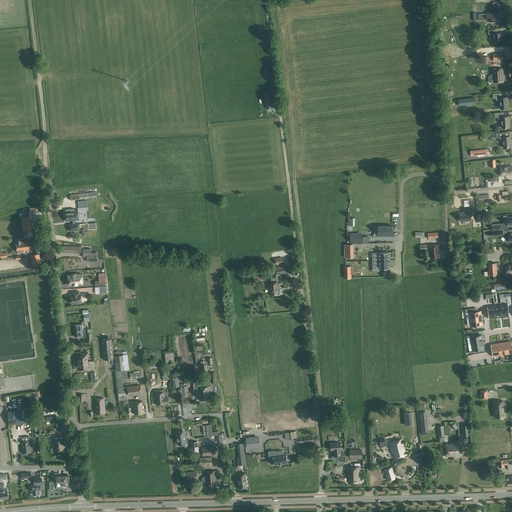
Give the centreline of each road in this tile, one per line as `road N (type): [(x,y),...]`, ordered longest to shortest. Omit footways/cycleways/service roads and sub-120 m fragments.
road 1 (track): [(298,256),(266,0)]
road 2 (unclassified): [(320,500),(298,256)]
road 3 (residential): [(236,503),(220,417),(74,427)]
road 4 (residential): [(74,427),(49,204)]
road 5 (track): [(49,204),(29,0)]
road 6 (secondary): [(320,500),(511,494)]
